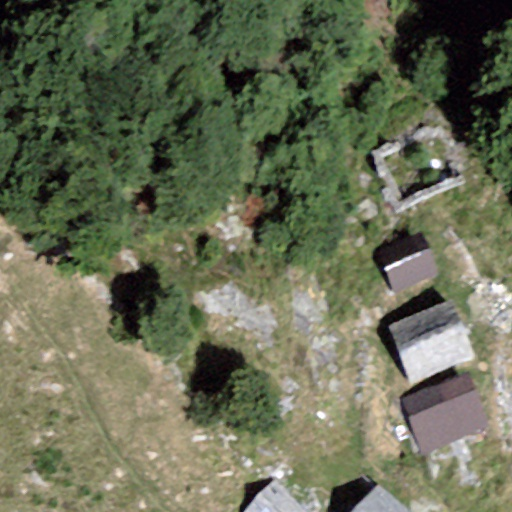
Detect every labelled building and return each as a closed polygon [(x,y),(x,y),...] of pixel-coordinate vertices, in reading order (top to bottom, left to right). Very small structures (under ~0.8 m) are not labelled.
[(421,237),(375,252),(390,297),(436,282),(421,237)] [(451,302),(389,324),(409,381),(472,359),(451,302)] [(471,378),(403,400),(421,455),(489,432),(471,378)] [(306,511),(271,479),(239,511),(306,511)] [(407,511),(380,484),(351,511),(407,511)]
